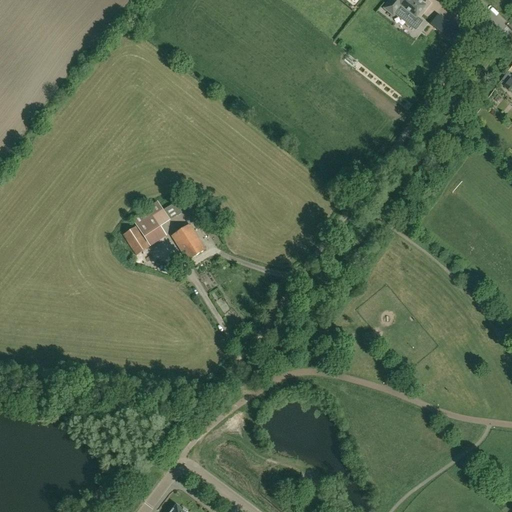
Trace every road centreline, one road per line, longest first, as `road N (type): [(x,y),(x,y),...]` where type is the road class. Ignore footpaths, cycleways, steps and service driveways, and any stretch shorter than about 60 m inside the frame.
road 1 (residential): [(492,16),(246,351)]
road 2 (unknown): [(306,266),(278,271),(215,251),(197,260),(193,268),(246,351)]
